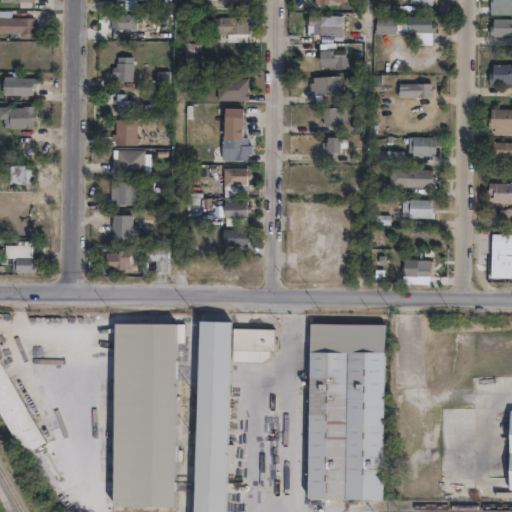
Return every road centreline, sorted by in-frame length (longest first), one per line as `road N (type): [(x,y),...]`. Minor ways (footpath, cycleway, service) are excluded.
road 1 (tertiary): [(0,293),(511,298)]
road 2 (residential): [(463,298),(467,0)]
road 3 (residential): [(269,297),(274,0)]
road 4 (residential): [(76,295),(76,0)]
